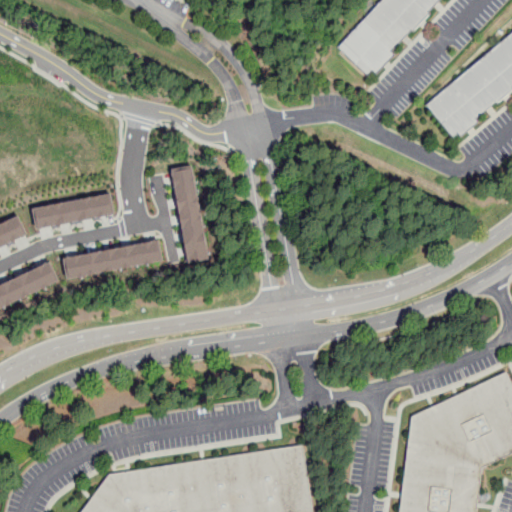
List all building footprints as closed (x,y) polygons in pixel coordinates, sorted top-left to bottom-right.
[(382,0),(338,49),(371,79),(442,0),(382,0)] [(511,33),(426,104),(454,138),(511,90),(511,33)] [(172,168),(190,165),(205,258),(187,261),(172,168)] [(36,208),(106,196),(107,202),(110,201),(112,214),(36,227),(34,217),(38,216),(36,208)] [(0,225),(12,220),(15,226),(19,224),(23,234),(0,245),(0,225)] [(63,260),(156,244),(157,253),(154,254),(155,261),(70,276),(69,271),(65,272),(63,260)] [(0,287),(48,265),(53,275),(50,276),(52,282),(0,307),(0,287)] [(511,457),(487,469),(482,511),(404,511),(415,417),(511,371),(511,457)] [(308,511),(300,443),(110,474),(82,511),(308,511)]
